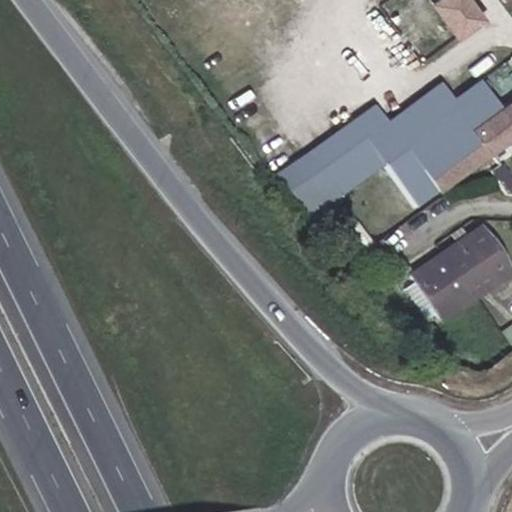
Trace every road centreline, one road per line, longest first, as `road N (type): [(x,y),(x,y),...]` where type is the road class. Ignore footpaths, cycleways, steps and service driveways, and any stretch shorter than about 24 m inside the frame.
road 1 (motorway): [(410,417),(330,370),(173,186),(36,0)]
road 2 (motorway): [(143,511),(0,216)]
road 3 (motorway): [(0,356),(74,511)]
